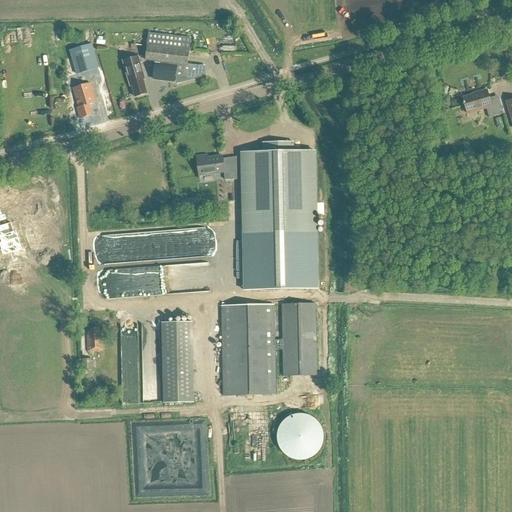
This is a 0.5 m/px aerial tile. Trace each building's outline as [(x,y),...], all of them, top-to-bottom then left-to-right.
[(149,34),(147,47),(146,61),(153,61),(153,62),(155,62),(153,79),(176,82),(176,84),(177,84),(177,85),(205,77),(206,68),(188,67),(189,52),(181,51),(183,38),(149,34)] [(92,44),(69,51),(76,75),(86,72),(83,65),(97,61),(92,44)] [(136,98),(148,95),(144,81),(146,80),(139,58),(124,62),(130,84),(132,84),(136,98)] [(80,119),(92,115),(89,105),(96,103),(90,84),(73,89),(79,108),(77,109),(80,119)] [(489,118),(503,114),(499,100),(490,103),(487,90),(476,94),(463,98),(467,114),(486,109),(489,118)] [(440,141),(442,147),(453,144),(452,141),(450,138),(440,141)] [(241,180),(242,201),(243,292),(317,291),(315,153),(293,154),(293,144),(262,144),(262,154),(241,154),(241,180)] [(207,156),(196,158),(198,176),(220,173),(224,173),(224,176),(225,180),(230,180),(237,180),(237,174),(237,158),(223,160),(223,157),(208,159),(207,156)] [(182,209),(191,208),(190,199),(181,201),(182,209)] [(14,214),(0,218),(0,236),(3,247),(22,241),(14,214)] [(317,376),(315,305),(282,305),(283,341),(275,341),(274,305),(222,306),(224,396),(276,395),(275,350),(283,350),(283,377),(317,376)] [(191,321),(162,322),(164,404),(193,403),(191,321)] [(98,329),(90,329),(91,332),(87,332),(88,336),(87,336),(88,352),(103,352),(102,340),(99,340),(99,337),(98,329)] [(91,371),(91,360),(82,360),(82,371),(91,371)] [(283,452),(319,460),(328,420),(288,411),(282,435),(287,436),(283,452)]
